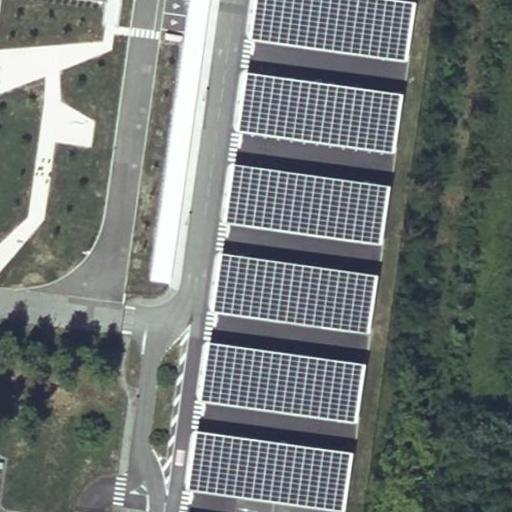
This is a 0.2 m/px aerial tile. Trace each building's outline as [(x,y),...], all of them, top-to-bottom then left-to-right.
[(414,2),(400,0),(259,0),(255,36),(406,58),(414,2)] [(400,94),(249,73),(241,129),(392,150),(400,94)] [(389,187),(237,166),(229,221),(381,242),(389,187)] [(379,276),(227,254),(220,310),(371,331),(379,276)] [(364,364),(213,343),(205,399),(356,420),(364,364)] [(351,453),(200,432),(192,488),(343,509),(351,453)]
